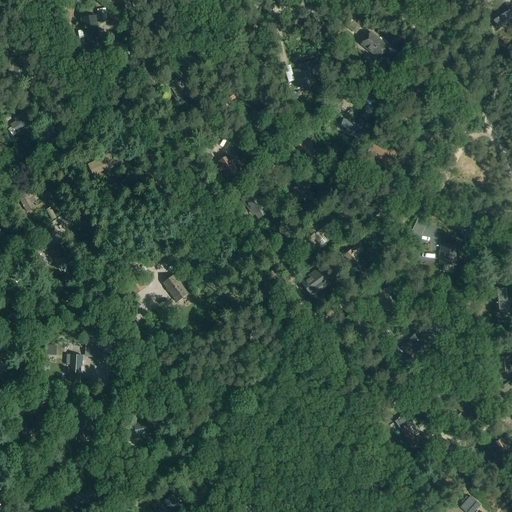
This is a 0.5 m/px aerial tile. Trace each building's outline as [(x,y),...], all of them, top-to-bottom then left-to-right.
[(499,30),(511,21),(511,8),(511,7),(492,19),(499,30)] [(87,41),(101,38),(97,18),(83,21),(87,41)] [(373,35),(363,47),(378,59),(387,46),(373,35)] [(22,77),(23,59),(10,59),(9,67),(14,67),(14,77),(22,77)] [(311,63),(307,64),(297,65),(297,70),(293,71),(295,87),(298,86),(301,85),(303,91),(312,89),(310,84),(311,83),(310,74),(313,73),(311,63)] [(181,100),(188,96),(184,89),(186,88),(180,78),(167,86),(170,91),(172,89),(176,97),(178,95),(181,100)] [(402,94),(411,95),(412,85),(403,83),(402,94)] [(225,104),(236,99),(233,93),(222,98),(225,104)] [(375,109),(367,106),(362,120),(370,122),(375,109)] [(264,112),(263,111),(252,112),(251,112),(250,113),(251,128),(253,128),(254,134),(263,133),(262,122),(265,122),(264,112)] [(13,127),(9,130),(13,137),(17,134),(25,129),(26,131),(31,127),(30,125),(24,116),(22,114),(15,119),(16,121),(11,125),(13,127)] [(345,132),(352,135),(359,138),(363,128),(361,127),(360,128),(343,121),(341,127),(346,129),(345,132)] [(430,125),(418,141),(431,151),(433,147),(436,146),(439,140),(439,137),(441,134),(430,125)] [(309,146),(304,140),(294,147),(303,157),(310,164),(315,159),(309,152),(310,151),(307,147),(309,146)] [(375,140),(367,153),(387,165),(395,153),(375,140)] [(202,153),(211,156),(215,144),(206,141),(202,153)] [(101,158),(101,160),(87,166),(91,177),(106,170),(106,171),(124,163),(118,150),(101,158)] [(285,153),(279,157),(286,166),(291,162),(285,153)] [(233,156),(228,159),(220,164),(221,166),(214,171),(218,176),(225,171),(230,179),(237,174),(233,166),(237,164),(233,156)] [(310,202),(315,195),(309,190),(311,188),(301,180),(291,192),(299,199),(302,195),(310,202)] [(370,184),(365,187),(374,201),(379,198),(370,184)] [(336,196),(331,185),(326,187),(331,198),(336,196)] [(242,200),(253,216),(267,207),(255,191),(242,200)] [(33,203),(37,201),(31,192),(19,199),(27,213),(36,208),(33,203)] [(378,202),(369,209),(376,218),(381,215),(381,214),(384,211),(378,202)] [(57,219),(51,208),(47,210),(53,221),(57,219)] [(63,217),(58,220),(62,226),(67,223),(63,217)] [(309,233),(311,235),(306,238),(311,243),(315,239),(322,247),(328,242),(324,237),(325,236),(324,235),(334,225),(327,218),(319,226),(318,225),(309,233)] [(423,232),(426,226),(417,221),(414,228),(423,232)] [(359,244),(348,253),(346,250),(343,253),(345,255),(344,256),(353,266),(360,260),(357,257),(364,251),(359,244)] [(50,254),(47,249),(42,252),(48,261),(54,257),(60,266),(70,260),(61,247),(50,254)] [(456,266),(458,248),(442,247),(440,265),(456,266)] [(18,283),(25,275),(12,265),(6,272),(9,274),(8,274),(18,283)] [(302,282),(312,294),(328,282),(319,269),(302,282)] [(174,276),(163,284),(177,303),(188,296),(174,276)] [(149,278),(148,279),(142,283),(145,288),(152,283),(149,278)] [(392,305),(396,302),(391,296),(389,297),(385,290),(376,296),(371,299),(380,312),(385,309),(388,313),(394,308),(392,305)] [(497,314),(509,313),(507,290),(495,291),(497,314)] [(13,300),(8,294),(3,298),(8,304),(13,300)] [(6,304),(3,307),(1,304),(0,305),(0,310),(7,320),(14,314),(6,304)] [(367,326),(353,311),(343,321),(356,336),(367,326)] [(411,357),(428,340),(425,337),(428,333),(422,328),(402,348),(411,357)] [(85,341),(84,358),(102,359),(103,342),(85,341)] [(509,364),(511,363),(511,350),(497,352),(499,373),(510,372),(509,364)] [(83,356),(67,356),(66,366),(71,366),(71,373),(70,382),(80,383),(81,374),(81,365),(83,365),(83,356)] [(459,369),(454,373),(463,384),(468,380),(459,369)] [(480,415),(465,396),(455,404),(471,422),(480,415)] [(33,414),(22,425),(29,432),(36,424),(35,423),(38,420),(42,424),(45,420),(36,411),(33,414)] [(410,444),(417,439),(413,433),(416,431),(412,424),(413,423),(408,415),(396,423),(401,430),(401,431),(410,444)] [(99,423),(95,422),(79,416),(72,437),(87,442),(91,430),(96,431),(99,423)] [(153,432),(151,421),(134,425),(137,438),(145,437),(145,433),(153,432)] [(493,446),(493,445),(484,451),(491,464),(501,459),(499,456),(501,454),(502,456),(510,451),(504,440),(495,444),(496,445),(493,446)] [(163,471),(178,462),(174,456),(159,464),(163,471)] [(95,497),(89,488),(83,492),(69,500),(73,507),(76,511),(81,511),(98,501),(102,499),(99,495),(95,497)] [(175,497),(173,495),(163,503),(165,505),(170,511),(177,511),(184,507),(175,497)] [(193,503),(188,508),(191,511),(194,511),(198,509),(193,503)]
